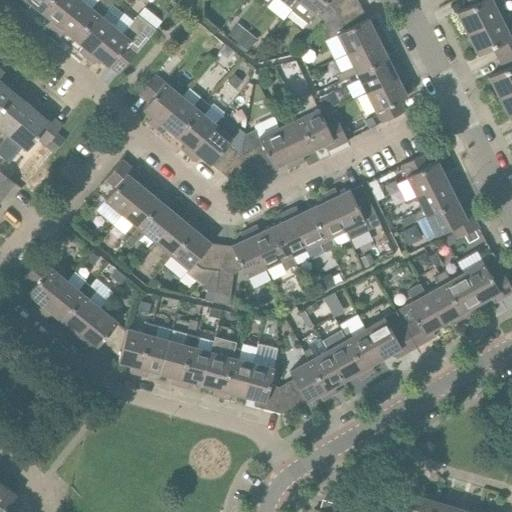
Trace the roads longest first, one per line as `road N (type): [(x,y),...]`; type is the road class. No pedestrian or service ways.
road 1 (residential): [(131,132),(219,204),(235,208),(459,104)]
road 2 (residential): [(286,474),(266,434),(246,422),(91,377),(0,303)]
road 3 (tertiary): [(286,474),(511,346)]
road 4 (residential): [(0,258),(29,222),(60,213),(131,132)]
road 5 (residential): [(131,132),(97,93),(0,16)]
road 6 (residential): [(511,214),(459,104)]
